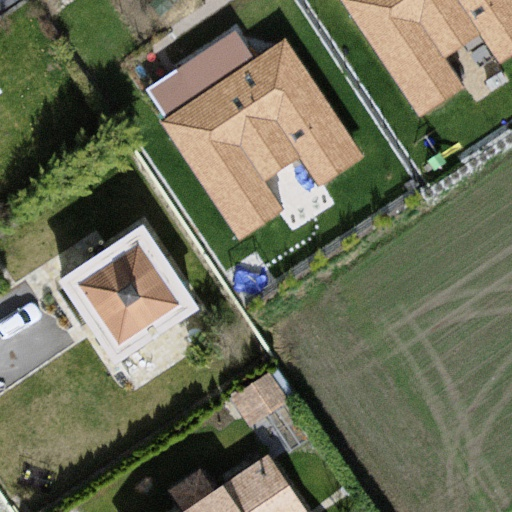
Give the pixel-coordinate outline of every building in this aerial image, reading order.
[(511,0),(348,0),(421,108),(461,81),(444,55),(481,30),(499,58),(511,49),(511,0)] [(165,116),(252,58),(231,27),(145,85),(165,116)] [(165,116),(161,119),(237,231),(277,204),(260,179),(297,154),(315,181),(360,152),(283,37),(252,58),(165,116)] [(68,276),(120,359),(195,312),(143,229),(68,276)] [(186,511),(311,511),(274,455),(186,511)]
